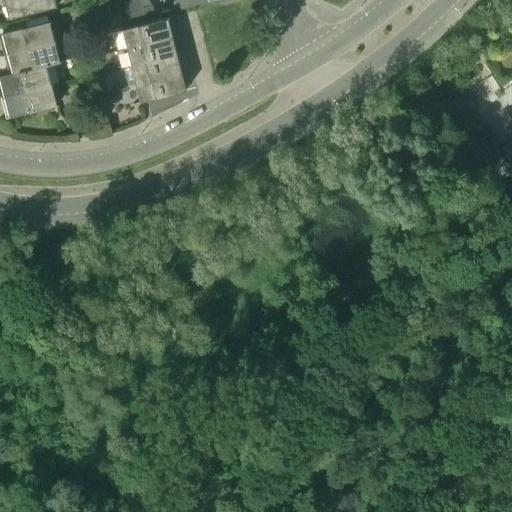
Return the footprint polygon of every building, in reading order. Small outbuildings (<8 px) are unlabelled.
[(6,20),(56,7),(54,0),(3,0),(8,18),(6,19),(6,20)] [(110,16),(107,5),(93,8),(96,20),(110,16)] [(126,49),(172,37),(167,18),(121,30),(126,49)] [(7,54),(55,42),(49,21),(27,27),(2,34),(7,54)] [(126,49),(131,67),(177,55),(172,37),(126,49)] [(7,54),(12,73),(12,74),(54,63),(60,61),(55,42),(7,54)] [(135,85),(181,73),(177,55),(131,67),(135,85)] [(0,82),(4,97),(46,87),(45,86),(59,82),(54,63),(12,74),(12,73),(0,76),(0,82)] [(181,73),(135,85),(140,103),(186,91),(181,73)] [(46,87),(4,97),(9,118),(51,107),(46,87)] [(103,97),(106,108),(118,105),(114,94),(103,97)] [(89,129),(101,127),(99,116),(87,118),(89,129)] [(511,140),(488,155),(502,179),(511,173),(511,140)]
